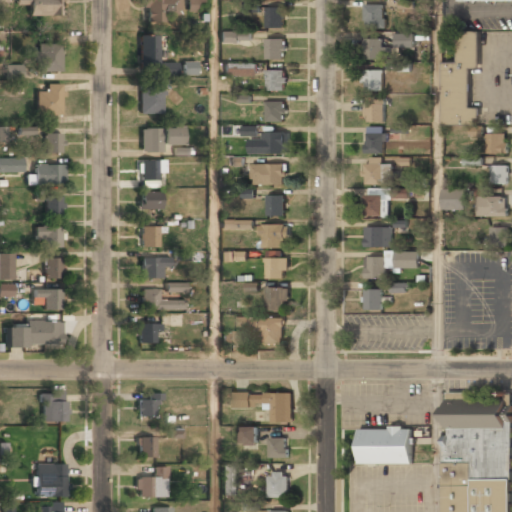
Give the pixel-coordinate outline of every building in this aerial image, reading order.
[(60,0),(28,0),(28,17),(60,17),(60,0)] [(179,0),(143,0),(143,22),(163,22),(163,16),(179,16),(179,0)] [(206,0),(187,0),(187,11),(206,11),(206,0)] [(365,29),(385,29),(385,5),(365,5),(365,29)] [(284,7),(267,7),(267,27),(284,27),(284,7)] [(220,42),(251,42),(252,32),(220,31),(220,42)] [(443,62),(443,126),(479,126),(479,107),(471,107),(471,68),(480,68),(480,32),(457,32),(457,62),(443,62)] [(415,48),(415,34),(396,34),(396,48),(415,48)] [(155,37),(138,37),(138,70),(155,70),(155,37)] [(267,58),(286,58),(286,38),(267,38),(267,58)] [(365,60),(382,60),(382,39),(365,39),(365,60)] [(60,45),(35,45),(35,73),(60,73),(60,45)] [(182,62),(182,75),(196,75),(196,61),(182,62)] [(177,63),(161,63),(160,76),(176,77),(177,63)] [(22,79),(22,65),(5,64),(4,79),(22,79)] [(256,65),(225,65),(225,75),(256,75),(256,65)] [(286,90),(286,69),(267,69),(267,90),(286,90)] [(363,71),(363,91),(383,91),(383,71),(363,71)] [(61,88),(36,88),(36,116),(61,116),(61,88)] [(139,116),(161,116),(161,89),(139,89),(139,116)] [(385,123),(385,99),(366,99),(366,123),(385,123)] [(286,101),(267,101),(267,122),(286,122),(286,101)] [(259,136),(258,125),(242,126),(242,136),(259,136)] [(140,130),(140,154),(160,154),(160,146),(183,146),(183,130),(140,130)] [(249,154),(286,154),(286,133),(261,133),(261,140),(249,140),(249,154)] [(366,154),(387,154),(387,134),(366,134),(366,154)] [(508,135),(487,135),(487,155),(508,155),(508,135)] [(43,136),(43,154),(61,154),(61,136),(43,136)] [(22,158),(0,157),(0,172),(22,172),(22,158)] [(483,165),(484,157),(464,157),(464,165),(483,165)] [(382,161),(365,161),(365,183),(393,183),(393,166),(382,166),(382,161)] [(138,162),(138,182),(162,182),(162,162),(138,162)] [(251,164),(251,185),(285,185),(285,164),(251,164)] [(63,166),(33,166),(33,176),(25,176),(25,187),(63,187),(63,166)] [(491,185),(508,185),(508,167),(491,167),(491,185)] [(366,216),(389,216),(389,190),(366,190),(366,216)] [(443,211),(467,211),(467,191),(443,191),(443,211)] [(138,211),(160,211),(160,193),(138,193),(138,211)] [(285,196),(267,196),(267,218),(285,218),(285,196)] [(43,218),(60,218),(60,197),(43,197),(43,218)] [(507,198),(478,198),(478,217),(507,217),(507,198)] [(220,229),(254,230),(254,220),(221,219),(220,229)] [(288,248),(288,226),(261,226),(261,248),(288,248)] [(34,248),(60,248),(60,227),(34,227),(34,248)] [(157,248),(157,227),(140,227),(140,248),(157,248)] [(393,248),(393,227),(365,227),(365,248),(393,248)] [(491,247),(508,247),(508,228),(491,228),(491,247)] [(248,260),(248,250),(220,252),(221,262),(248,260)] [(395,268),(418,268),(418,253),(395,253),(395,268)] [(11,255),(0,255),(0,279),(11,279),(11,255)] [(387,257),(365,257),(365,280),(387,280),(387,257)] [(169,258),(141,258),(141,279),(161,279),(161,268),(169,268),(169,258)] [(266,258),(266,280),(288,280),(288,258),(266,258)] [(42,259),(42,280),(61,280),(61,259),(42,259)] [(392,293),(411,292),(410,282),(391,283),(392,293)] [(13,284),(0,283),(0,296),(12,297),(13,284)] [(183,284),(168,284),(168,292),(183,292),(183,284)] [(267,312),(287,312),(287,289),(267,289),(267,312)] [(140,310),(183,310),(183,300),(157,300),(157,290),(140,290),(140,310)] [(382,290),(364,290),(364,312),(382,312),(382,290)] [(62,291),(31,291),(31,310),(62,310),(62,291)] [(284,318),(237,318),(237,331),(262,331),(262,345),(284,345),(284,318)] [(27,329),(5,328),(5,347),(59,348),(59,322),(27,322),(27,329)] [(157,343),(157,325),(136,325),(136,343),(157,343)] [(222,332),(222,346),(233,345),(232,331),(222,332)] [(39,423),(66,423),(66,393),(39,393),(39,423)] [(292,422),(292,393),(231,393),(231,408),(271,408),(271,422),(292,422)] [(155,395),(146,395),(146,401),(136,401),(136,418),(155,418),(155,395)] [(443,511),(511,511),(511,397),(445,397),(443,511)] [(258,445),(258,428),(242,428),(242,445),(258,445)] [(413,465),(413,429),(358,429),(358,465),(413,465)] [(154,459),(154,439),(135,439),(135,459),(154,459)] [(289,439),(269,439),(269,460),(289,460),(289,439)] [(34,498),(66,498),(66,466),(48,466),(48,478),(34,478),(34,498)] [(238,466),(221,466),(221,497),(238,497),(238,466)] [(134,479),(134,499),(165,499),(165,469),(138,469),(138,479),(134,479)] [(269,499),(289,499),(289,473),(269,473),(269,499)] [(36,511),(61,511),(61,502),(49,502),(49,507),(36,506),(36,511)]
